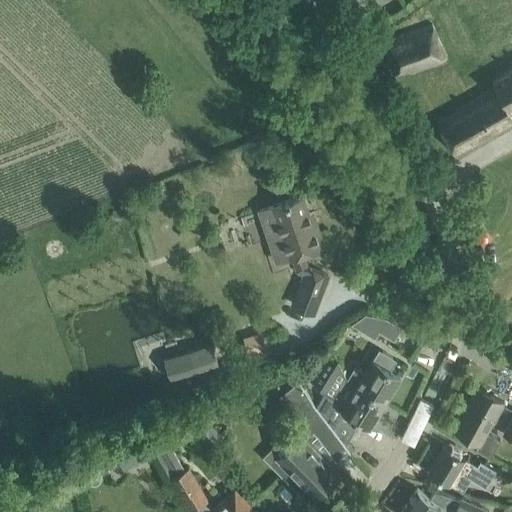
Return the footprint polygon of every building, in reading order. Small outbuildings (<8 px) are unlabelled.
[(412,71),(431,64),(434,63),(433,60),(445,56),(432,22),(382,41),(394,73),(408,68),(412,71)] [(437,120),(447,137),(456,155),(474,145),(511,123),(511,114),(510,110),(511,108),(511,70),(493,81),(496,86),(454,110),(437,120)] [(302,252),(304,251),(323,245),(314,218),(310,219),(302,195),(260,210),(270,239),(279,236),(286,257),(293,255),(298,269),(305,272),(294,301),(314,309),(328,275),(307,267),(302,252)] [(365,311),(351,322),(374,336),(387,316),(365,311)] [(212,343),(165,358),(172,379),(180,377),(219,365),(212,343)] [(385,401),(400,375),(390,369),(396,359),(379,348),(365,371),(355,365),(347,378),(385,401)] [(369,426),(385,401),(347,378),(335,397),(325,391),(316,405),(345,443),(359,420),(369,426)] [(502,401),(496,397),(478,388),(455,429),(479,442),(475,448),(490,457),(500,439),(494,436),(497,432),(488,427),(502,401)] [(308,486),(318,496),(338,477),(325,464),(333,456),(335,460),(349,450),(350,451),(351,451),(345,443),(316,405),(309,393),(293,405),(315,433),(305,443),(298,436),(287,447),(281,453),(281,452),(277,456),(278,456),(271,463),(281,473),(286,479),(287,478),(295,487),(301,493),(308,486)] [(511,415),(502,434),(511,439),(511,415)] [(219,433),(203,417),(193,427),(209,443),(219,433)] [(165,436),(151,445),(180,496),(199,484),(188,465),(184,467),(165,436)] [(142,439),(125,447),(133,464),(150,455),(142,439)] [(496,469),(480,460),(477,465),(465,457),(444,444),(429,470),(446,480),(449,482),(450,483),(450,482),(462,490),(470,478),(485,487),(496,469)] [(248,511),(256,505),(237,484),(214,506),(219,511),(248,511)] [(435,490),(430,497),(417,488),(400,511),(488,511),(489,511),(460,498),(460,499),(449,494),(435,490)]
